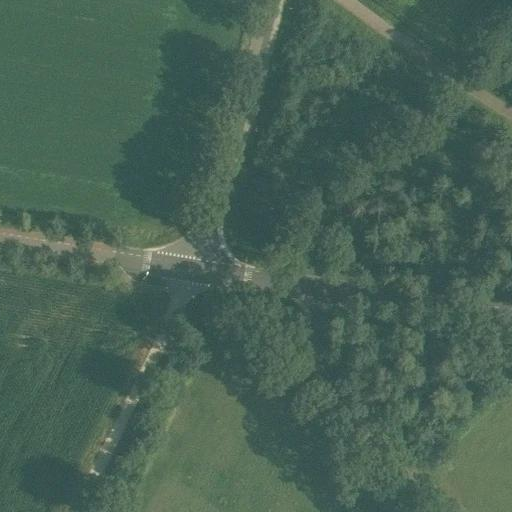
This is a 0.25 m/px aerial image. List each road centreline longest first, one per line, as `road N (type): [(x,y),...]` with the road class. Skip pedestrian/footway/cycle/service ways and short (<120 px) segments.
road 1 (secondary): [(192,271),(511,320)]
road 2 (tertiary): [(192,271),(273,0)]
road 3 (track): [(73,511),(180,295)]
road 4 (unclassified): [(511,116),(342,0)]
road 5 (secondary): [(0,240),(192,271)]
